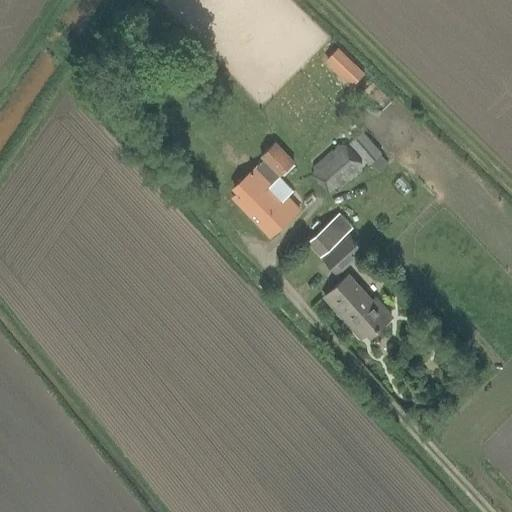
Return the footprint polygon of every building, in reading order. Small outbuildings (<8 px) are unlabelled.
[(338,48),(325,62),(352,88),(365,74),(338,48)] [(362,134),(348,146),(367,167),(381,156),(362,134)] [(274,145),(260,158),(279,178),(293,165),(274,145)] [(346,148),(337,147),(313,169),(312,178),(327,195),(337,196),(361,174),(361,165),(346,148)] [(270,241),(301,212),(288,197),(281,203),(268,189),(274,183),(260,167),(234,191),(237,195),(232,200),(270,241)] [(323,256),(348,232),(335,219),(310,243),(323,256)] [(350,236),(322,260),(337,277),(364,252),(350,236)] [(325,299),(363,340),(370,333),(373,336),(392,319),(380,301),(376,304),(350,276),(325,299)]
